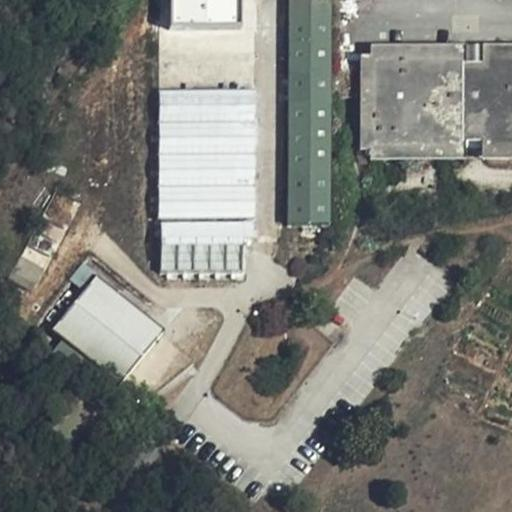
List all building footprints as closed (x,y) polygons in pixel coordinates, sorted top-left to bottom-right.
[(258,271),(257,0),(161,0),(161,271),(258,271)] [(317,0),(275,0),(275,69),(318,69),(317,0)] [(511,41),(360,41),(360,56),(450,56),(450,65),(472,65),(473,57),(511,56),(511,41)] [(345,142),(360,142),(360,114),(351,114),(352,78),(360,78),(360,56),(346,56),(345,142)] [(450,56),(360,56),(360,78),(352,78),(351,114),(360,114),(360,142),(449,143),(449,136),(472,137),(471,143),(511,143),(511,56),(473,57),(472,65),(450,65),(450,56)] [(318,69),(275,69),(275,99),(317,99),(318,69)] [(317,99),(275,99),(275,221),(317,222),(317,99)] [(360,142),(359,151),(511,151),(511,143),(471,143),(472,137),(449,136),(449,143),(360,142)] [(96,275),(53,327),(119,382),(163,330),(96,275)]
